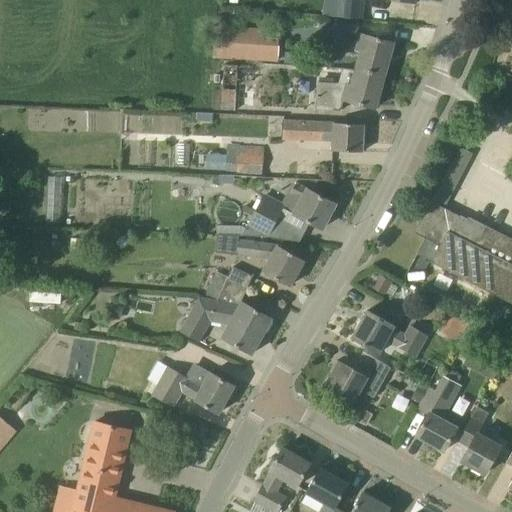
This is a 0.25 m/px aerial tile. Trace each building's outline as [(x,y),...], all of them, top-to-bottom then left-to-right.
[(360,19),(360,0),(337,0),(337,18),(360,19)] [(280,29),(231,25),(214,24),(212,57),(278,61),(280,29)] [(384,75),(393,42),(360,34),(357,47),(362,49),(357,67),(384,75)] [(236,77),(237,64),(221,64),(220,88),(219,109),(235,110),(236,77)] [(384,75),(357,67),(357,68),(341,67),(338,82),(316,81),(315,109),(340,110),(344,99),(375,108),(384,75)] [(361,152),(363,124),(283,118),(282,139),(334,141),(333,150),(361,152)] [(470,147),(477,135),(467,130),(461,143),(470,147)] [(261,174),(263,146),(227,144),(226,154),(226,168),(226,172),(261,174)] [(460,147),(454,157),(467,164),(472,153),(460,147)] [(458,180),(459,178),(446,172),(440,184),(453,190),(458,180)] [(335,204),(305,190),(293,216),(322,229),(335,204)] [(511,240),(485,227),(480,238),(471,234),(475,226),(466,221),(462,229),(453,225),(456,218),(458,219),(459,216),(431,201),(414,233),(424,238),(416,253),(511,302),(511,240)] [(216,224),(215,234),(217,234),(239,235),(242,235),(268,236),(281,210),(277,208),(276,210),(259,202),(255,210),(252,215),(247,225),(245,229),(243,226),(216,224)] [(84,239),(71,238),(70,250),(83,251),(84,239)] [(304,260),(279,248),(271,244),(239,240),(236,255),(271,259),(264,272),(289,286),(304,260)] [(230,266),(228,272),(226,276),(228,277),(227,279),(247,289),(253,275),(230,266)] [(226,276),(218,273),(216,272),(203,299),(217,301),(227,279),(228,277),(226,276)] [(384,294),(384,292),(390,283),(390,281),(377,274),(376,276),(371,286),(370,287),(384,294)] [(197,296),(181,332),(198,340),(207,322),(228,327),(223,338),(251,354),(271,318),(242,303),(247,289),(227,279),(217,301),(203,299),(197,296)] [(403,336),(389,328),(391,325),(367,311),(352,337),(377,351),(383,340),(413,357),(426,336),(409,326),(403,336)] [(463,344),(474,325),(466,320),(455,339),(463,344)] [(464,362),(464,363),(476,370),(484,355),(472,348),(472,349),(464,362)] [(389,367),(362,352),(352,369),(339,362),(325,385),(353,401),(360,390),(374,397),(389,367)] [(211,375),(191,365),(185,375),(170,366),(153,398),(175,410),(183,395),(218,413),(234,386),(211,374),(211,375)] [(443,411),(448,402),(458,384),(441,376),(434,390),(428,386),(418,403),(416,408),(426,414),(416,435),(443,451),(462,421),(443,411)] [(372,414),(358,406),(351,418),(366,426),(372,414)] [(461,461),(484,474),(499,447),(478,435),(483,426),(482,425),(488,412),(477,406),(476,408),(470,419),(459,440),(469,445),(461,461)] [(0,413),(0,445),(6,438),(7,439),(17,428),(0,413)] [(74,511),(169,511),(113,498),(129,430),(94,422),(79,490),(74,511)] [(296,488),(310,463),(282,447),(269,471),(270,472),(254,500),(256,501),(274,511),(276,511),(286,495),(276,490),(281,480),(296,488)] [(344,511),(335,506),(347,484),(320,468),(307,490),(325,500),(318,511),(344,511)] [(386,511),(390,507),(362,492),(352,511),(386,511)]
